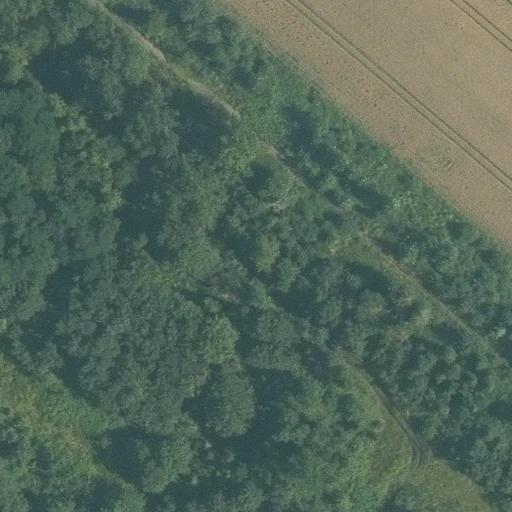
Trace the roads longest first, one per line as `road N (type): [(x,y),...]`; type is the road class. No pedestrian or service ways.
road 1 (track): [(0,32),(511,509)]
road 2 (track): [(105,0),(511,360)]
